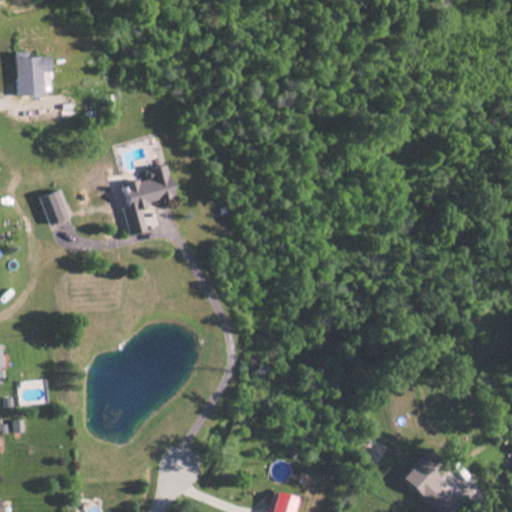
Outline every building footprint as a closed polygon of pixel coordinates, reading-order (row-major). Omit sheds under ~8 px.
[(52,38),(52,57),(72,57),(72,38),(52,38)] [(10,56),(10,77),(45,77),(45,56),(10,56)] [(114,182),(125,233),(141,229),(137,206),(170,200),(162,163),(140,168),(142,176),(114,182)] [(66,217),(56,188),(35,196),(44,224),(66,217)] [(398,479),(433,511),(443,511),(452,504),(430,484),(445,467),(426,449),(398,479)] [(263,511),(289,511),(294,498),(269,492),(263,511)]
